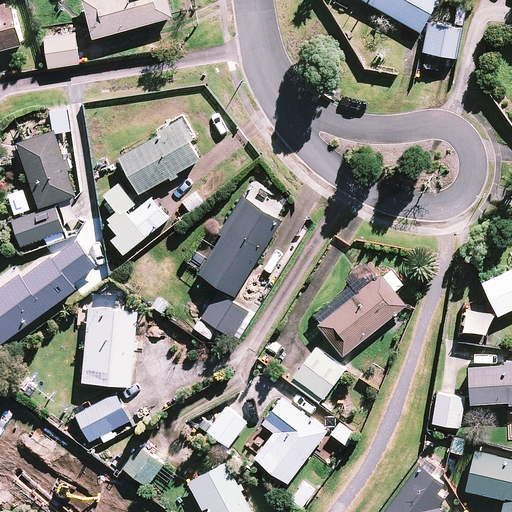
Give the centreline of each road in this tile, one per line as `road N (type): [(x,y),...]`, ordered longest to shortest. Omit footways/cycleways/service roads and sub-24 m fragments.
road 1 (residential): [(293,120),(433,126),(463,135),(474,158),(472,180),(444,208),(378,199),(316,151)]
road 2 (residential): [(0,87),(262,47)]
